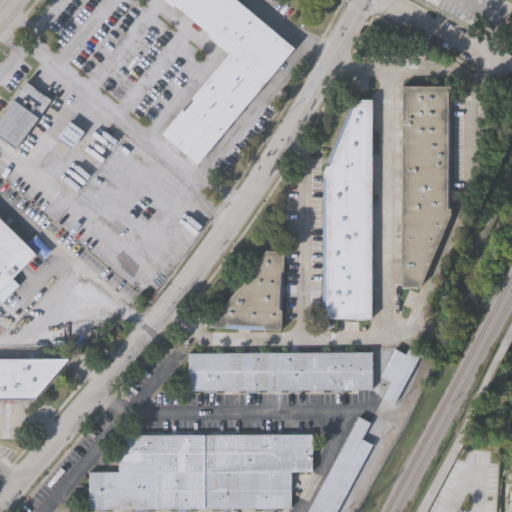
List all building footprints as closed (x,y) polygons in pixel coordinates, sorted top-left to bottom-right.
[(235,0),(293,48),(196,164),(161,135),(181,111),(183,113),(193,101),(191,98),(227,55),(207,38),(209,35),(174,5),(171,8),(161,0),(235,0)] [(0,116),(26,80),(49,97),(14,147),(0,137),(0,116)] [(450,214),(419,288),(400,288),(401,85),(450,85),(450,214)] [(352,99),(371,99),(368,320),(322,319),(324,179),(320,177),(352,99)] [(71,148),(57,137),(70,122),(83,132),(71,148)] [(0,217),(35,252),(0,287),(0,217)] [(267,247),(285,248),(282,327),(210,324),(267,247)] [(392,403),(381,397),(389,381),(378,376),(393,349),(404,355),(407,349),(418,355),(392,403)] [(187,353),(372,351),(372,389),(187,391),(187,353)] [(34,398),(0,398),(0,357),(68,357),(34,398)] [(334,511),(305,511),(356,418),(368,424),(359,440),(370,446),(334,511)] [(118,433),(312,431),(312,468),(311,469),(290,469),(290,506),(90,507),(90,470),(119,470),(118,433)]
